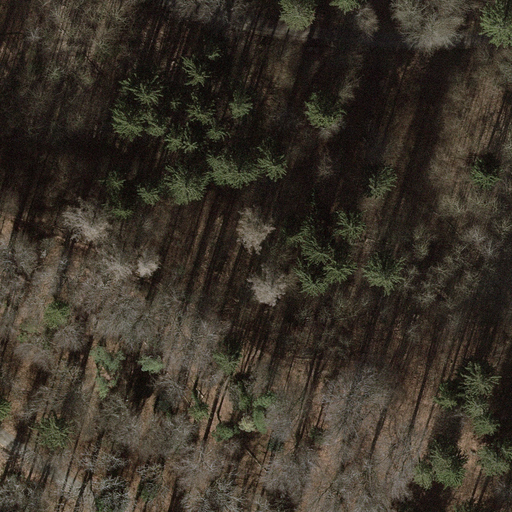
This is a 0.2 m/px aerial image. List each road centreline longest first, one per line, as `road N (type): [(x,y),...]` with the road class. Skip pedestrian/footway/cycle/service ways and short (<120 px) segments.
road 1 (track): [(511,37),(280,31),(155,0)]
road 2 (track): [(0,427),(110,511)]
